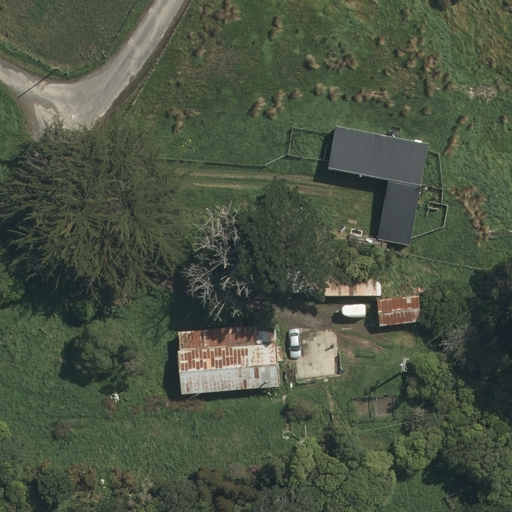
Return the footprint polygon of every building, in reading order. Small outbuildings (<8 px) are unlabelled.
[(426,144),(334,128),(327,169),(389,180),(379,234),(409,240),(426,144)] [(290,295),(381,298),(382,266),(291,264),(290,295)] [(419,297),(377,302),(380,331),(423,326),(419,297)] [(181,395),(280,387),(275,325),(177,333),(181,395)] [(308,437),(297,439),(299,452),(310,450),(308,437)]
